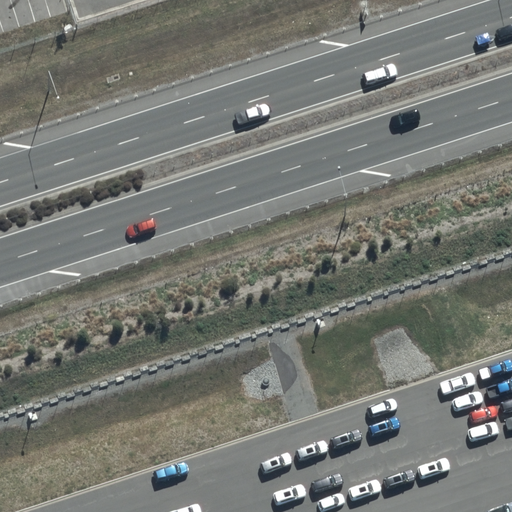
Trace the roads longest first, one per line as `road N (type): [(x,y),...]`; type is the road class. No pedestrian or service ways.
road 1 (trunk): [(0,183),(511,18)]
road 2 (trunk): [(511,101),(0,265)]
